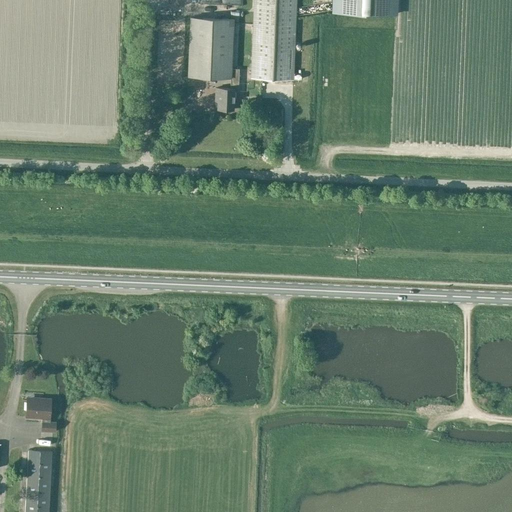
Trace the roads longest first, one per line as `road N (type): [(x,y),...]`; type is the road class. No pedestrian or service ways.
road 1 (unclassified): [(511,188),(0,163)]
road 2 (primary): [(511,299),(0,276)]
road 3 (track): [(275,408),(511,420)]
